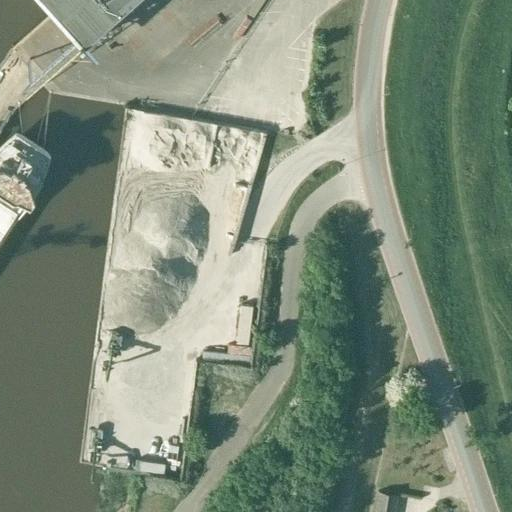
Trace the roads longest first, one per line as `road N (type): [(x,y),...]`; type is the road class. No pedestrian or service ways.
road 1 (secondary): [(483,511),(373,173),(368,86),(379,0)]
road 2 (unknown): [(193,511),(269,391),(294,248),(311,209),(373,173)]
